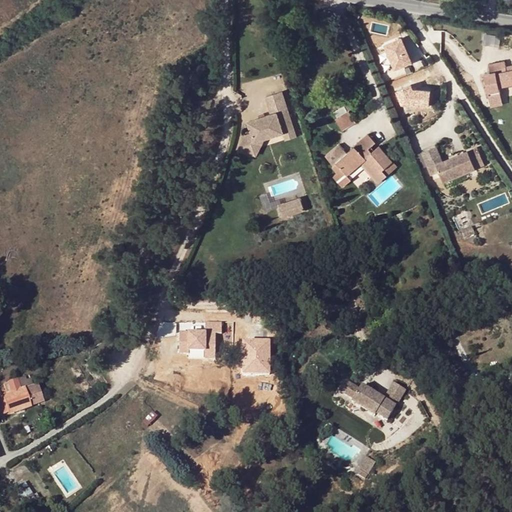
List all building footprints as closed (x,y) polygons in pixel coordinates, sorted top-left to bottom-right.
[(401,38),(386,45),(396,68),(411,62),(401,38)] [(499,88),(505,86),(511,84),(511,69),(507,71),(504,61),(488,65),(489,72),(484,74),(489,96),(497,94),(500,94),(499,88)] [(411,85),(397,90),(403,103),(429,106),(431,91),(413,89),(411,85)] [(508,103),(505,86),(499,88),(500,94),(497,94),(499,105),(508,103)] [(245,133),(239,146),(248,151),(254,140),(264,137),(282,131),(293,128),(281,90),(265,95),(271,113),(247,120),(251,131),(245,133)] [(334,112),(337,118),(336,119),(343,130),(356,122),(349,110),(348,111),(345,105),(334,112)] [(293,128),(282,131),(285,138),(295,135),(293,128)] [(382,170),(392,162),(378,146),(372,152),(368,149),(375,143),(368,134),(346,153),(339,144),(325,157),(332,165),(335,162),(346,175),(361,162),(379,182),(386,175),(382,170)] [(254,140),(248,151),(255,154),(264,137),(254,140)] [(433,145),(419,151),(429,175),(436,172),(440,180),(472,166),(468,158),(478,154),(474,146),(440,160),(433,145)] [(468,158),(472,166),(481,162),(478,154),(468,158)] [(346,175),(335,162),(332,165),(337,171),(333,174),(342,185),(350,178),(346,175)] [(396,167),(392,162),(382,170),(386,175),(396,167)] [(300,196),(279,204),(283,215),(304,208),(300,196)] [(470,225),(460,230),(463,236),(473,232),(470,225)] [(215,357),(216,332),(221,332),(222,321),(205,321),(205,331),(179,331),(179,351),(189,352),(189,349),(205,349),(205,357),(215,357)] [(243,340),(243,372),(269,372),(270,340),(243,340)] [(471,396),(461,378),(468,374),(462,363),(443,373),(449,384),(443,388),(452,405),(471,396)] [(351,398),(373,412),(375,410),(386,417),(404,387),(392,380),(383,396),(360,382),(358,386),(344,378),(337,387),(352,396),(351,398)] [(8,395),(0,397),(0,414),(0,415),(7,413),(8,414),(30,406),(24,388),(20,390),(17,379),(7,383),(10,390),(6,391),(8,395)] [(24,482),(35,500),(38,498),(26,480),(24,482)] [(25,506),(35,500),(24,482),(14,489),(25,506)]
